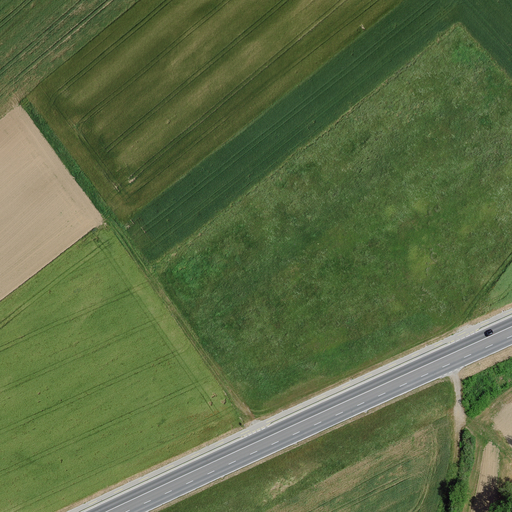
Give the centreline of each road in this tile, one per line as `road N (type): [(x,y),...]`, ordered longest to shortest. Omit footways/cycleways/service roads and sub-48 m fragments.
road 1 (secondary): [(116,511),(511,331)]
road 2 (track): [(265,442),(194,329),(23,97)]
road 3 (track): [(444,511),(460,432),(452,357)]
